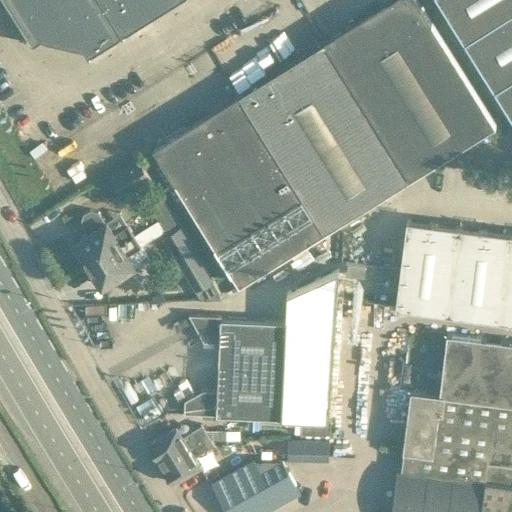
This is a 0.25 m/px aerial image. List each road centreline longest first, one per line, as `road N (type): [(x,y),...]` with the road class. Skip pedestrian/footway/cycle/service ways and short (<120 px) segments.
road 1 (residential): [(176,511),(0,211)]
road 2 (primary): [(140,511),(0,276)]
road 3 (primary): [(0,350),(96,511)]
